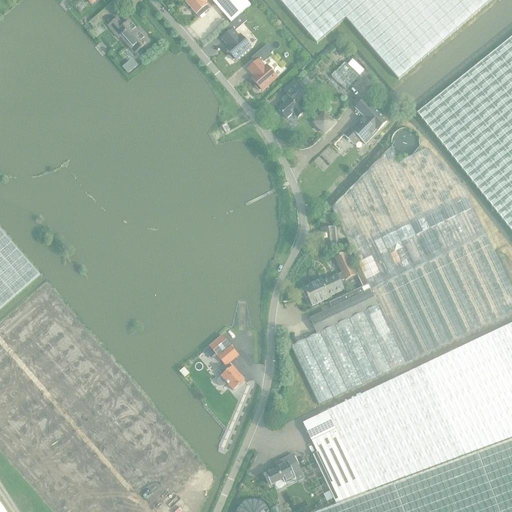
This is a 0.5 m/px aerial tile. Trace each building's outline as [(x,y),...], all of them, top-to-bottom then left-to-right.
[(210,0),(230,22),(240,13),(249,5),(244,0),(186,0),(185,2),(199,18),(209,9),(203,2),(205,0),(210,0)] [(489,0),(278,0),(316,43),(345,18),(397,79),(489,0)] [(225,29),(228,33),(222,39),(228,46),(225,49),(230,54),(228,56),(233,61),(235,59),(235,60),(250,48),(240,36),(238,37),(234,32),(246,22),(241,15),(225,29)] [(135,54),(149,42),(143,34),(141,36),(129,22),(124,26),(118,18),(108,27),(114,35),(116,33),(135,54)] [(511,36),(416,113),(511,232),(511,36)] [(251,59),(255,64),(248,70),(254,77),(251,79),(257,85),(255,86),(259,91),(261,90),(262,91),(277,78),(266,66),(265,67),(261,63),(273,52),(267,46),(251,59)] [(132,59),(122,68),(128,74),(138,66),(132,59)] [(345,63),(331,77),(346,91),(359,76),(348,65),(345,63)] [(297,119),(303,114),(296,105),(306,96),(294,81),(283,91),(287,95),(281,100),(285,104),(278,110),(286,120),(293,114),(293,118),(297,119)] [(362,117),(350,130),(349,130),(343,136),(352,145),(358,139),(365,145),(386,123),(364,100),(354,109),(362,117)] [(323,135),(334,124),(324,113),(313,124),(323,135)] [(317,335),(291,347),(319,406),(423,356),(511,313),(511,290),(508,281),(507,280),(500,263),(480,222),(464,188),(427,149),(399,163),(392,148),(355,185),(332,209),(340,228),(345,239),(366,280),(368,285),(378,305),(317,335)] [(342,178),(335,172),(320,189),(327,195),(342,178)] [(337,239),(345,239),(340,228),(324,230),(324,236),(322,236),(323,247),(324,252),(324,253),(325,253),(334,252),(336,252),(337,251),(337,250),(337,246),(337,245),(337,239)] [(324,280),(305,289),(307,291),(305,292),(308,299),(310,298),(315,308),(333,299),(332,297),(347,290),(343,282),(347,280),(348,281),(359,275),(348,252),(336,258),(344,273),(340,275),(325,282),(324,280)] [(332,309),(309,319),(317,335),(378,305),(368,285),(329,304),(332,309)] [(511,324),(327,412),(327,413),(365,493),(511,438),(511,324)] [(221,376),(222,377),(218,380),(218,383),(221,387),(224,387),(227,384),(233,390),(244,381),(229,364),(238,356),(221,336),(208,347),(224,365),(217,370),(222,375),(221,376)] [(323,415),(303,424),(317,453),(312,455),(336,504),(365,493),(327,413),(323,415)] [(165,472),(192,449),(188,445),(186,443),(184,440),(160,461),(157,463),(165,472)] [(511,511),(511,440),(401,481),(318,511),(511,511)] [(187,491),(189,489),(194,495),(196,494),(205,486),(197,476),(201,473),(188,458),(178,467),(179,467),(173,472),(174,472),(181,481),(179,482),(187,491)] [(282,466),(265,474),(271,486),(274,485),(283,480),(285,485),(296,479),(294,475),(301,472),(295,460),(289,463),(287,458),(280,461),(282,466)]
